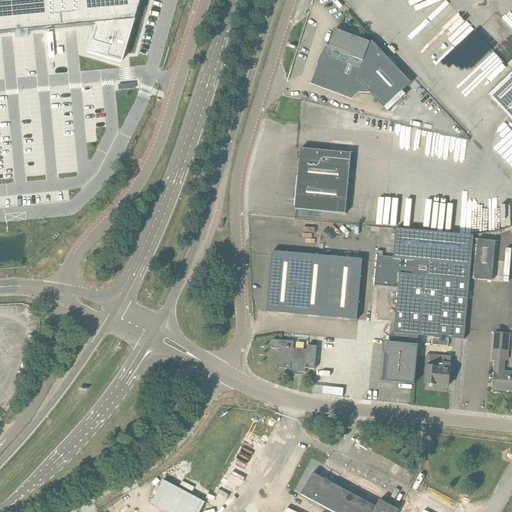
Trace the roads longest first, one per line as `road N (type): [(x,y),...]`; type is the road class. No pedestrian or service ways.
road 1 (unclassified): [(221,372),(240,333),(236,174),(291,0)]
road 2 (unknown): [(238,341),(262,330),(269,244),(372,251),(356,409)]
road 3 (tertiary): [(159,324),(194,245),(274,0)]
road 4 (tertiary): [(234,0),(142,256),(117,304)]
road 5 (unclassified): [(64,288),(74,257),(129,196),(157,150),(204,0)]
road 6 (unclassified): [(511,426),(313,405),(221,372)]
road 7 (unknown): [(250,124),(349,136),(385,167),(425,174),(475,168)]
road 8 (tertiary): [(0,509),(92,423),(148,343)]
road 9 (unclassified): [(61,511),(155,459),(187,429),(221,372)]
road 10 (unknown): [(371,0),(410,59),(477,128),(475,168)]
road 11 (tertiary): [(107,324),(0,463)]
road 12 (unclassified): [(60,298),(43,385),(0,446)]
road 13 (unknown): [(473,422),(492,287)]
road 14 (unknown): [(307,84),(381,116),(433,117)]
